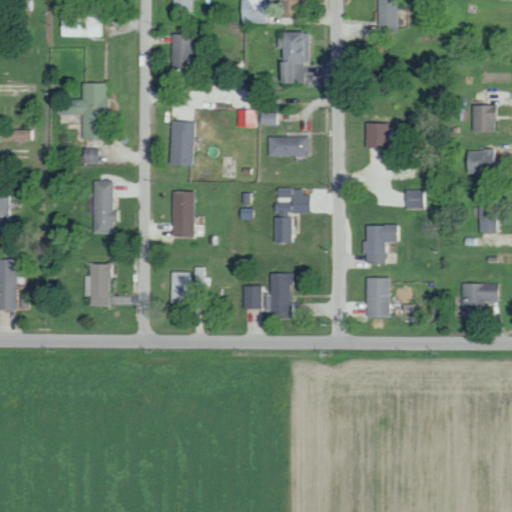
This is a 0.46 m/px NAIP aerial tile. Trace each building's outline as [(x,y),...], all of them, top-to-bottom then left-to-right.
[(193,0),(172,0),(172,11),(193,11),(193,0)] [(268,22),(267,0),(239,0),(240,22),(268,22)] [(303,0),(278,0),(278,14),(303,15),(303,0)] [(377,0),(377,32),(397,32),(396,0),(377,0)] [(100,36),(101,15),(60,15),(60,36),(100,36)] [(278,32),(278,47),(279,82),(303,82),(303,64),(310,64),(309,31),(278,32)] [(171,34),(170,68),(191,68),(192,34),(171,34)] [(107,82),(82,82),(82,99),(70,99),(70,105),(56,105),(56,114),(82,114),(82,138),(102,138),(102,113),(107,113),(107,82)] [(472,105),(471,131),(493,132),(494,105),(472,105)] [(254,127),(254,109),(237,109),(236,126),(254,127)] [(274,112),(260,112),(259,123),(274,124),(274,112)] [(169,164),(191,165),(192,121),(170,121),(169,164)] [(363,147),(386,148),(387,123),(364,122),(363,147)] [(0,138),(34,140),(34,130),(0,128),(0,138)] [(267,156),(306,155),(306,136),(267,136),(267,156)] [(98,148),(83,148),(83,163),(97,163),(98,148)] [(466,173),(497,173),(496,149),(466,150),(466,173)] [(111,210),(112,180),(93,180),(92,233),(113,234),(113,210),(111,210)] [(0,186),(0,226),(8,226),(7,186),(0,186)] [(308,214),(309,194),(302,194),(302,188),(276,187),(276,199),(273,199),(273,213),(308,214)] [(423,190),(404,189),(404,207),(422,208),(423,190)] [(193,191),(171,191),(170,235),(192,235),(193,191)] [(496,232),(496,198),(479,198),(479,232),(496,232)] [(290,242),(291,217),(273,216),(273,242),(290,242)] [(384,242),(395,242),(395,225),(365,225),(365,241),(361,241),(361,253),(366,253),(366,263),(384,263),(384,242)] [(0,309),(15,310),(17,260),(0,258),(0,309)] [(84,295),(89,296),(88,305),(107,305),(108,263),(88,263),(88,275),(84,274),(84,295)] [(170,272),(170,302),(195,302),(196,291),(212,291),(212,276),(206,276),(206,266),(194,266),(194,272),(170,272)] [(269,294),(267,294),(267,317),(290,318),(290,273),(270,273),(269,294)] [(389,277),(366,277),(365,317),(388,317),(389,277)] [(462,282),(461,317),(484,317),(484,300),(497,301),(497,283),(462,282)] [(243,308),(262,308),(261,285),(243,285),(243,308)]
